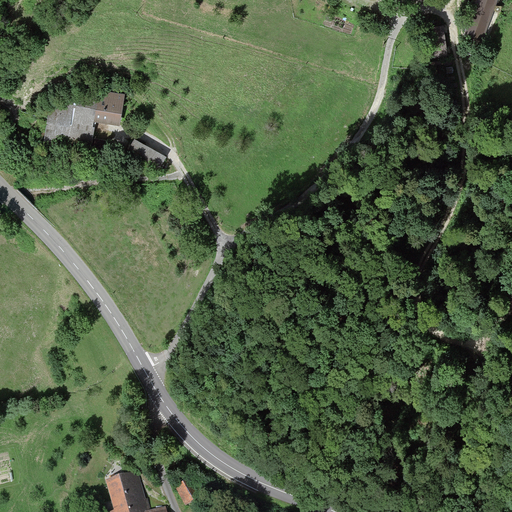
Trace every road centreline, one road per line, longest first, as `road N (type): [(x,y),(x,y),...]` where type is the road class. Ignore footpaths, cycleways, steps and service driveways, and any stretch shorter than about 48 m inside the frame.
road 1 (track): [(144,369),(166,356),(226,246),(308,188),(365,126),(397,25),(421,9),(446,13),(458,30),(469,92),(467,148),(453,202),(421,258),(416,307),(428,327),(461,340),(511,318)]
road 2 (tertiary): [(0,186),(101,297),(172,416),(199,443),(252,479),(335,511)]
road 3 (track): [(0,197),(183,176),(226,246)]
road 4 (track): [(160,397),(151,414),(154,452),(175,511)]
